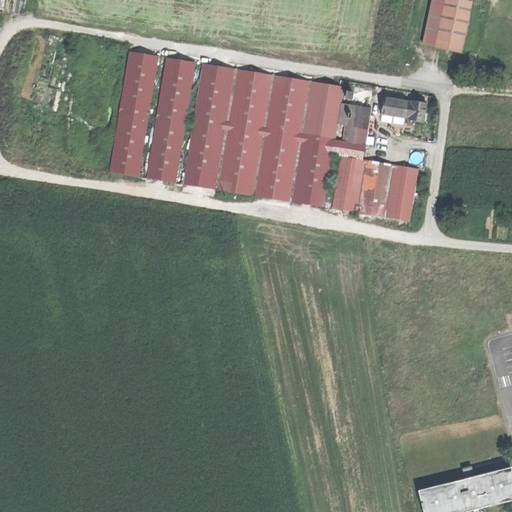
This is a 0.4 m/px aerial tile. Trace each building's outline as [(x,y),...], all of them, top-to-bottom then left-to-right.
[(431,0),(428,21),(441,23),(444,0),(431,0)] [(437,48),(463,52),(471,2),(458,0),(444,0),(441,23),(437,48)] [(424,46),(437,48),(441,23),(428,21),(424,46)] [(129,51),(109,172),(138,177),(148,116),(157,117),(147,177),(175,182),(185,122),(193,123),(183,183),(323,206),(332,156),(335,138),(343,85),(205,63),(197,115),(187,113),(196,61),(167,56),(158,109),(150,108),(159,56),(129,51)] [(347,88),(346,97),(354,98),(356,89),(347,88)] [(409,119),(425,121),(428,100),(384,96),(383,112),(409,115),(409,119)] [(344,139),(335,138),(332,156),(340,157),(332,207),(381,215),(390,164),(363,159),(372,106),(349,103),(344,139)] [(419,168),(390,164),(381,215),(410,220),(419,168)] [(465,479),(418,491),(423,511),(463,511),(473,510),(473,511),(482,511),(481,508),(511,499),(511,471),(511,467),(474,477),(472,471),(463,473),(465,479)]
